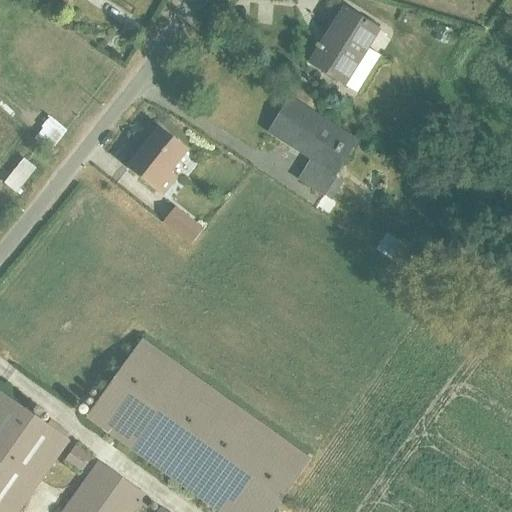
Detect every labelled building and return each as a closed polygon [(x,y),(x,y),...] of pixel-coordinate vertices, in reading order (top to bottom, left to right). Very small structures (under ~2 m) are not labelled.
[(45,0),(63,12),(71,0),(45,0)] [(343,7),(307,65),(350,92),(375,52),(370,49),(381,31),(343,7)] [(310,161),(297,181),(324,198),(325,197),(331,201),(342,183),(336,180),(337,178),(336,177),(358,141),(289,98),(267,134),(310,161)] [(158,127),(125,167),(162,198),(178,179),(172,174),(189,153),(158,127)] [(24,160),(4,184),(16,194),(36,170),(24,160)] [(511,192),(507,189),(493,210),(511,223),(511,192)] [(200,230),(173,208),(163,222),(189,245),(200,230)] [(386,234),(374,253),(391,263),(396,254),(398,254),(404,246),(386,234)] [(143,340),(86,419),(216,511),(273,511),(311,460),(143,340)] [(0,511),(21,511),(71,443),(0,392),(0,511)] [(92,458),(76,446),(65,462),(81,473),(92,458)] [(135,511),(147,497),(98,462),(62,511),(135,511)]
